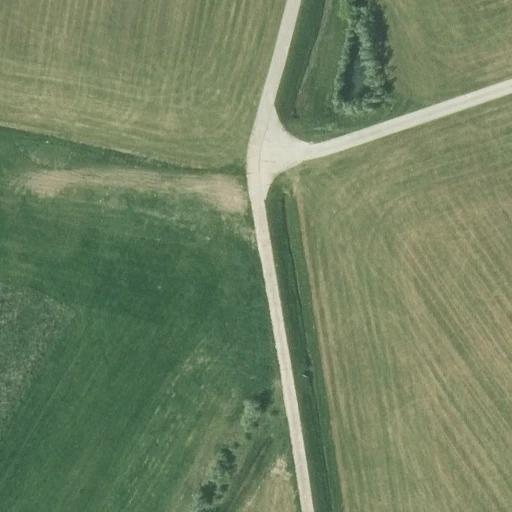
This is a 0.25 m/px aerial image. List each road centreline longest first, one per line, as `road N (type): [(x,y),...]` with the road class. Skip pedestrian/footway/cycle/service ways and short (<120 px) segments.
road 1 (track): [(307,511),(257,195),(261,132),(293,0)]
road 2 (track): [(259,155),(318,148),(511,86)]
